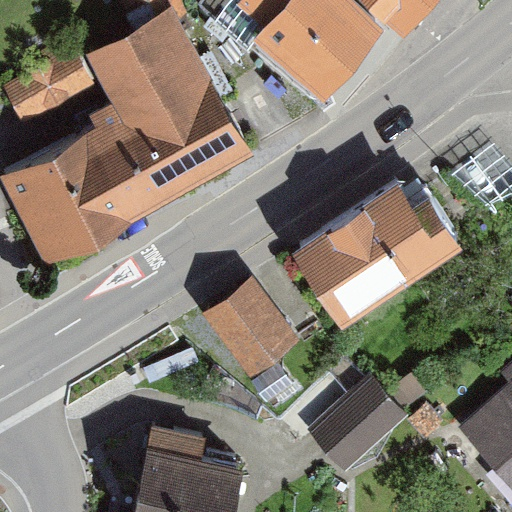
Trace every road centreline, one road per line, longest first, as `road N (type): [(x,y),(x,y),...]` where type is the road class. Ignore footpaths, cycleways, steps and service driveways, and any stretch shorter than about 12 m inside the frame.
road 1 (tertiary): [(0,370),(208,243),(397,113)]
road 2 (tertiary): [(397,113),(511,22)]
road 3 (residential): [(61,511),(53,478),(0,383)]
road 4 (residential): [(397,113),(408,76),(467,0)]
